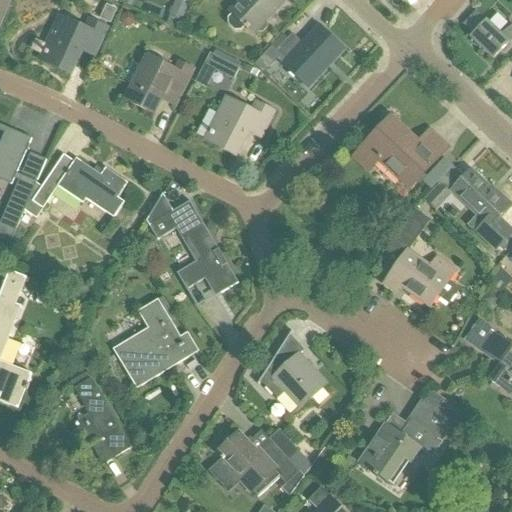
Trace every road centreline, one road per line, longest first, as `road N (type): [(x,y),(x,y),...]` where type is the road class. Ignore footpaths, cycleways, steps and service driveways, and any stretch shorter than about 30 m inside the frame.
road 1 (residential): [(259,215),(57,101),(0,78)]
road 2 (residential): [(139,511),(277,303)]
road 3 (residential): [(259,215),(408,49)]
road 4 (residential): [(407,375),(301,302),(277,303)]
road 5 (residential): [(511,146),(408,49)]
road 6 (residential): [(0,457),(109,511)]
